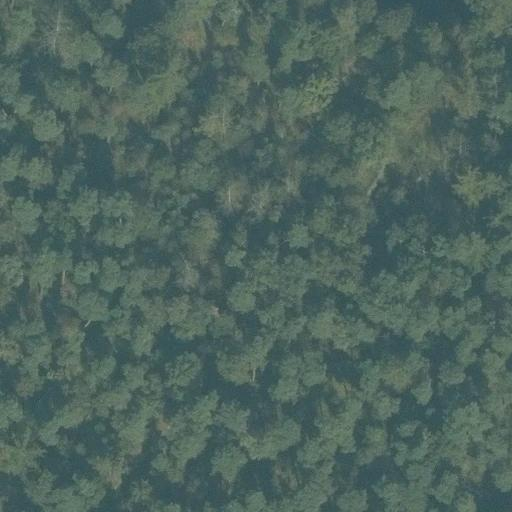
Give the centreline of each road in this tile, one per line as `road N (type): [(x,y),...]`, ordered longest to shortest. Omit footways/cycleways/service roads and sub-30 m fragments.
road 1 (track): [(330,247),(106,511)]
road 2 (track): [(219,0),(399,161)]
road 3 (track): [(330,247),(473,289),(511,310)]
road 4 (track): [(511,27),(399,161)]
